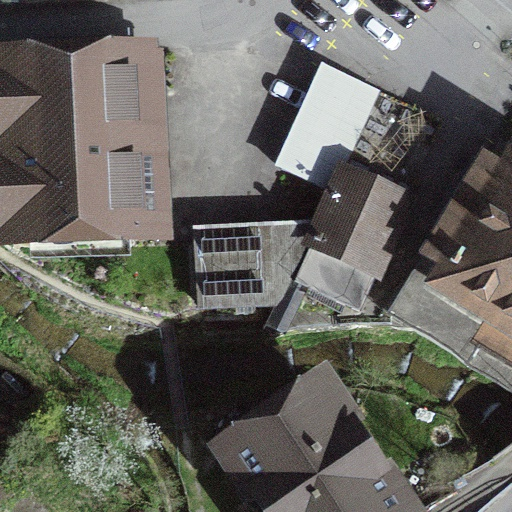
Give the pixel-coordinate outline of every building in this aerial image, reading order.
[(130,56),(10,63),(19,238),(139,232),(130,56)] [(282,170),(328,191),(366,108),(319,88),(282,170)] [(511,366),(511,178),(485,162),(401,299),(477,346),(511,366)] [(376,273),(407,203),(343,175),(312,245),(376,273)] [(201,307),(277,303),(306,239),(197,245),(201,307)] [(294,286),(358,314),(376,273),(312,245),(294,286)] [(477,346),(401,299),(391,316),(467,362),(477,346)] [(230,456),(267,511),(403,511),(323,393),(230,456)]
